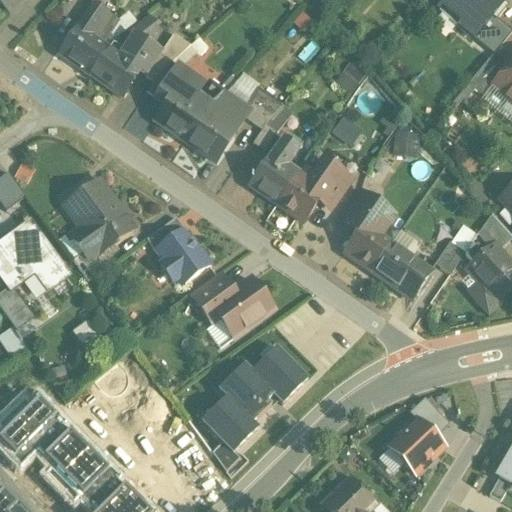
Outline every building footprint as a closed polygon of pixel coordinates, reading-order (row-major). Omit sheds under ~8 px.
[(0,0),(13,13),(26,0),(0,0)] [(502,7),(493,0),(447,0),(442,6),(463,23),(459,29),(474,41),(493,18),(502,7)] [(95,5),(78,29),(59,57),(90,78),(110,50),(91,38),(108,14),(95,5)] [(129,14),(108,31),(114,40),(135,23),(129,14)] [(511,33),(503,26),(493,18),(474,41),(494,57),(511,34),(511,33)] [(174,37),(160,56),(158,55),(143,77),(155,85),(160,77),(172,66),(190,49),(174,37)] [(135,39),(122,58),(110,50),(90,78),(121,100),(154,52),(135,39)] [(489,63),(468,87),(484,100),(493,90),(493,89),(504,75),(489,63)] [(511,65),(504,75),(493,89),(493,90),(511,105),(511,65)] [(204,88),(172,66),(160,77),(155,85),(146,97),(165,111),(156,124),(186,144),(205,117),(209,112),(211,109),(196,100),(204,88)] [(258,91),(241,115),(247,119),(245,122),(261,133),(273,118),(281,108),(258,91)] [(241,115),(220,99),(211,109),(209,112),(205,117),(234,137),(245,122),(247,119),(241,115)] [(234,137),(205,117),(186,144),(215,165),(234,137)] [(273,118),(253,147),(264,155),(277,136),(275,135),(283,125),(273,118)] [(271,160),(251,190),(277,208),(298,179),(286,171),(298,154),(283,144),(272,160),(271,160)] [(33,173),(22,167),(14,181),(26,187),(33,173)] [(309,187),(298,179),(277,208),(303,226),(318,205),(326,211),(330,210),(332,208),(348,185),(347,181),(327,167),(323,167),(309,187)] [(7,177),(0,182),(0,206),(5,214),(24,200),(7,177)] [(108,206),(97,191),(71,209),(89,234),(75,244),(83,256),(90,265),(103,255),(135,232),(114,203),(108,206)] [(511,191),(500,202),(511,215),(511,191)] [(361,196),(343,222),(361,234),(371,219),(373,221),(381,210),(361,196)] [(511,242),(511,240),(492,218),(477,238),(489,250),(492,248),(498,255),(511,242)] [(361,234),(346,256),(372,274),(392,245),(382,239),(387,230),(373,221),(371,219),(361,234)] [(176,221),(147,242),(156,255),(157,255),(156,254),(182,235),(183,236),(185,234),(176,221)] [(33,231),(14,245),(11,240),(0,247),(0,277),(9,291),(10,290),(11,290),(36,271),(51,292),(69,279),(33,231)] [(182,235),(156,254),(157,255),(165,265),(160,268),(173,285),(177,282),(182,289),(210,268),(198,251),(195,253),(183,236),(182,235)] [(432,273),(392,245),(372,274),(372,275),(412,303),(432,273)] [(450,245),(434,268),(450,278),(465,255),(450,245)] [(489,250),(481,258),(476,252),(466,261),(471,267),(467,271),(471,276),(461,285),(467,291),(475,300),(474,300),(488,316),(500,306),(499,304),(511,291),(511,270),(498,255),(492,248),(489,250)] [(90,265),(83,256),(73,264),(88,285),(112,267),(103,255),(90,265)] [(211,311),(233,296),(222,280),(193,300),(211,326),(218,321),(211,311)] [(211,311),(218,321),(233,342),(273,314),(251,283),(233,296),(211,311)] [(32,321),(13,295),(14,295),(11,290),(10,290),(13,294),(0,303),(0,309),(17,332),(32,321)] [(281,356),(269,368),(264,363),(251,376),(244,368),(231,381),(235,385),(223,397),(226,401),(214,413),(218,418),(207,430),(233,456),(258,432),(253,427),(271,408),(267,404),(273,398),(282,408),(307,383),(281,356)] [(174,408),(156,390),(140,406),(158,424),(174,408)] [(447,427),(425,404),(411,417),(416,421),(434,440),(447,427)] [(416,421),(386,450),(416,481),(446,452),(434,440),(416,421)] [(167,453),(147,433),(132,448),(144,460),(138,466),(137,467),(146,475),(148,473),(173,497),(202,469),(176,444),(167,453)] [(232,457),(222,446),(212,456),(230,481),(248,464),(241,457),(238,460),(233,456),(232,457)] [(511,456),(498,481),(511,488),(511,456)] [(369,511),(374,508),(350,484),(323,509),(325,511),(369,511)]
